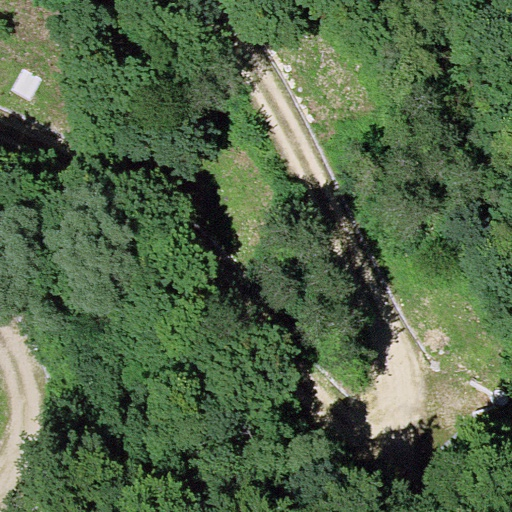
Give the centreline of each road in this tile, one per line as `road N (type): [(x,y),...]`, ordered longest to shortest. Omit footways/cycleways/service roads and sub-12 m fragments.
road 1 (track): [(0,127),(167,226),(321,415),(358,435),(382,433),(409,402),(409,371),(326,196),(199,0)]
road 2 (track): [(0,478),(23,451),(26,424),(25,386),(0,321)]
